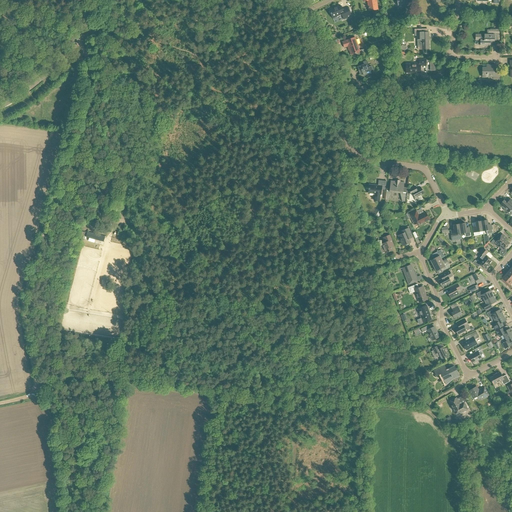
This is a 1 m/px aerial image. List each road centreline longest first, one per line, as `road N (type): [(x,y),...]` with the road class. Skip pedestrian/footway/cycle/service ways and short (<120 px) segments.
road 1 (track): [(36,382),(23,304),(86,85),(84,53)]
road 2 (track): [(511,511),(425,408),(355,405)]
road 3 (tertiary): [(0,106),(63,56),(95,0)]
road 4 (residential): [(351,148),(303,12)]
road 5 (residential): [(469,376),(420,254)]
road 6 (residential): [(351,148),(361,158),(424,170),(448,215)]
road 7 (track): [(41,393),(56,424),(66,511)]
